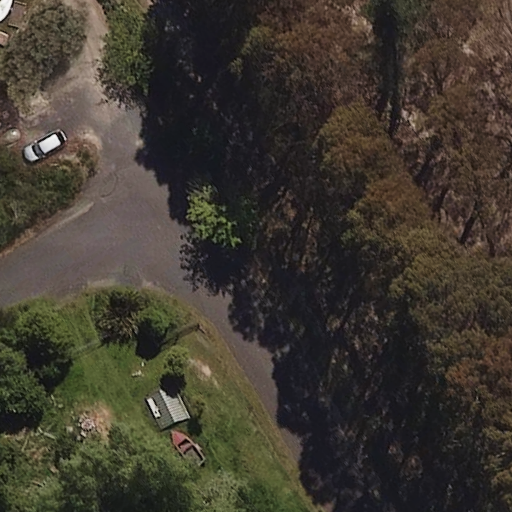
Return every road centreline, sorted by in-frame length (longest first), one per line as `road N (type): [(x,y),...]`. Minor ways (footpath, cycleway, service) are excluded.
road 1 (residential): [(137,161),(336,511)]
road 2 (residential): [(43,0),(137,161)]
road 3 (residential): [(137,161),(0,243)]
